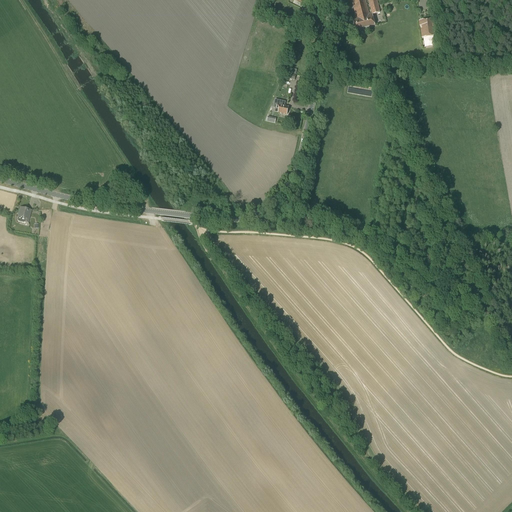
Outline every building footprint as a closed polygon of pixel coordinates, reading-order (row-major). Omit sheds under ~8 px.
[(376,0),(368,0),(372,14),(369,14),(364,0),(351,0),(356,20),(352,21),(355,31),(375,26),(372,15),(380,13),(376,0)] [(325,23),(309,16),(305,26),(321,33),(325,23)] [(435,19),(419,21),(420,26),(422,26),(422,28),(421,28),(422,38),(437,36),(435,19)] [(391,108),(394,106),(388,94),(384,96),(391,108)] [(287,115),(289,107),(278,105),(277,108),(276,108),(275,112),(287,115)] [(28,223),(29,217),(26,216),(28,209),(20,207),(18,217),(17,220),(18,222),(23,223),(25,222),(28,223)]
